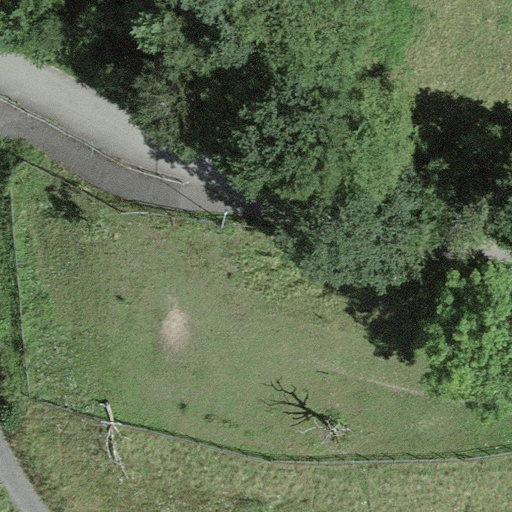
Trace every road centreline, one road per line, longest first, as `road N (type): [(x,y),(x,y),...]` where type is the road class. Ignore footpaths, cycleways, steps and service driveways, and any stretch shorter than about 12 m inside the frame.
road 1 (residential): [(0,56),(316,215)]
road 2 (residential): [(0,124),(100,176),(184,199),(316,215)]
road 3 (residential): [(316,215),(511,231)]
